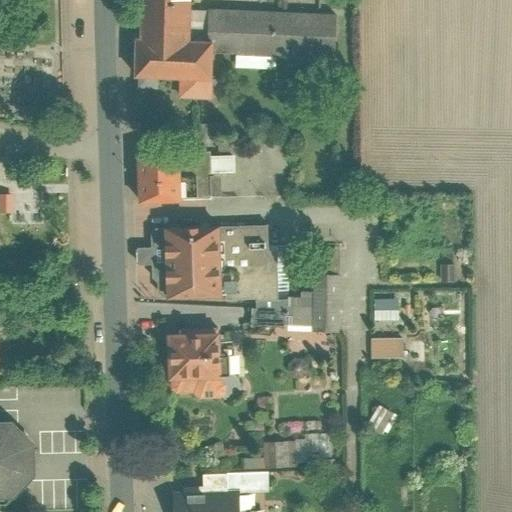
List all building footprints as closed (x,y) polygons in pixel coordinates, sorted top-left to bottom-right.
[(152,0),(153,34),(205,33),(203,0),(152,0)] [(155,78),(228,76),(227,32),(205,33),(153,34),(155,78)] [(146,197),(195,195),(193,148),(145,150),(146,197)] [(8,176),(0,189),(0,197),(7,202),(19,183),(8,176)] [(236,292),(234,222),(180,224),(182,294),(236,292)] [(401,319),(400,298),(376,298),(376,320),(401,319)] [(180,327),(182,371),(238,369),(236,325),(180,327)] [(380,359),(408,358),(408,331),(379,332),(380,359)] [(13,421),(0,420),(0,498),(14,499),(38,474),(37,442),(13,421)] [(333,459),(332,434),(279,437),(280,461),(333,459)] [(246,468),(279,468),(278,445),(269,445),(269,457),(246,457),(246,468)] [(175,511),(248,511),(248,490),(174,493),(175,511)]
